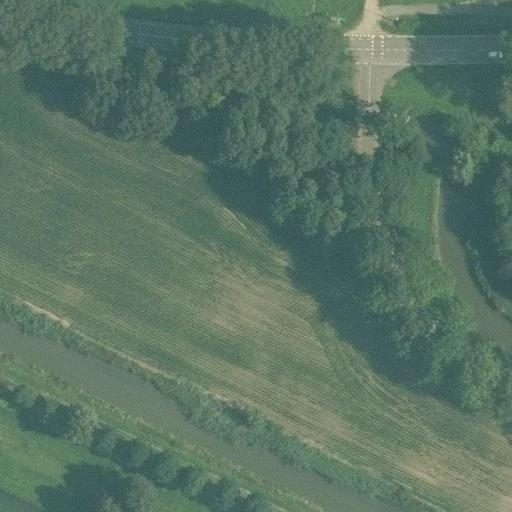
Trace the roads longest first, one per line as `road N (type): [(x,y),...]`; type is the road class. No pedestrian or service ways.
road 1 (tertiary): [(511,379),(388,292),(375,259),(367,44)]
road 2 (tertiary): [(367,44),(136,33),(0,1)]
road 3 (track): [(0,380),(267,511)]
road 4 (tertiary): [(511,42),(367,44)]
